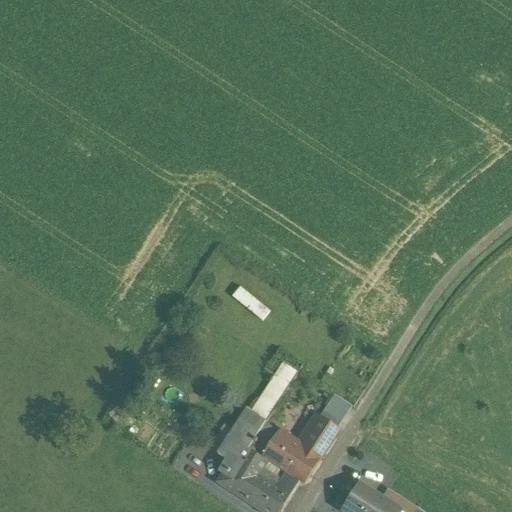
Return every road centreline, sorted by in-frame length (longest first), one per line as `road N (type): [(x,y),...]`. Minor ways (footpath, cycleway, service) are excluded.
road 1 (track): [(511,223),(465,260),(379,382)]
road 2 (residential): [(379,382),(303,511)]
